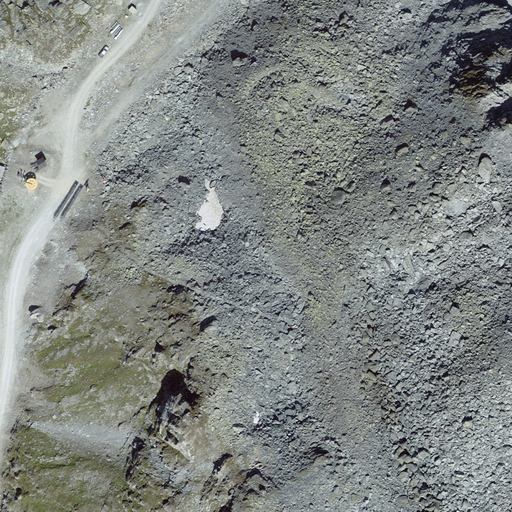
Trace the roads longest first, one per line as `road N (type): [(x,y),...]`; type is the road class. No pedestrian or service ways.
road 1 (track): [(224,0),(138,84),(79,154),(64,185)]
road 2 (track): [(64,185),(17,274),(0,400)]
road 3 (track): [(64,185),(82,91),(154,0)]
